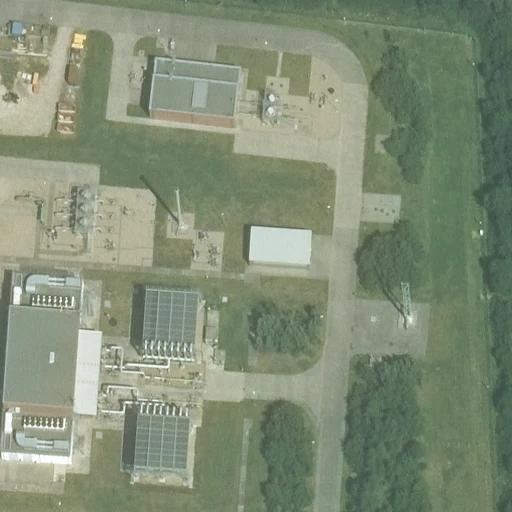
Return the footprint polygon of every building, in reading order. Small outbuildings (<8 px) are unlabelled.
[(240,75),(157,66),(151,119),(234,128),(240,75)] [(313,238),(252,234),(249,270),(310,275),(313,238)] [(150,356),(202,361),(207,305),(154,300),(150,356)] [(82,328),(11,323),(7,423),(72,428),(82,328)] [(143,429),(143,481),(196,481),(196,429),(143,429)]
